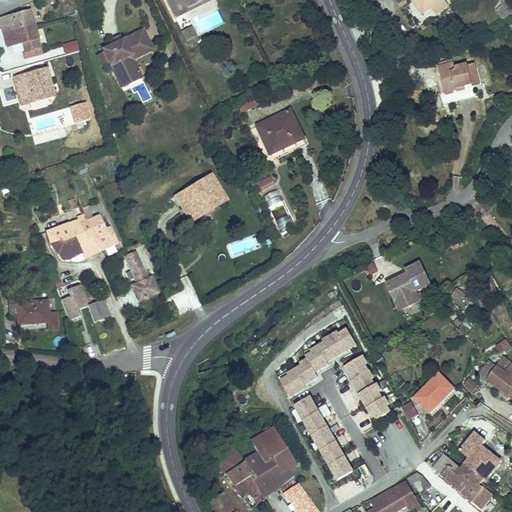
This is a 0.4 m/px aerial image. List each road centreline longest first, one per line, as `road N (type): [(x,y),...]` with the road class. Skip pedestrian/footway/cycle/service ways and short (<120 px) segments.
road 1 (secondary): [(321,240),(363,167),(369,117),(366,89),(329,0)]
road 2 (unclassified): [(321,240),(342,242),(455,199),(511,119)]
road 3 (secondary): [(180,362),(215,322),(321,240)]
road 4 (residential): [(473,409),(397,476),(332,511)]
road 5 (secondary): [(194,511),(167,430),(180,362)]
road 6 (unclassified): [(140,358),(81,365),(0,355)]
